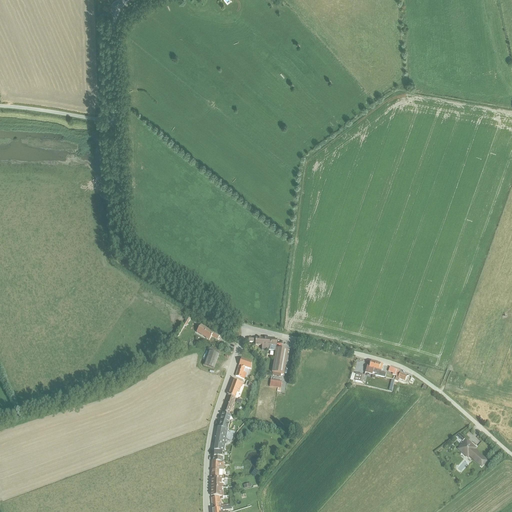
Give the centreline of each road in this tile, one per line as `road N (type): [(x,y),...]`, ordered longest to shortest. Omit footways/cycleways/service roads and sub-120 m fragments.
road 1 (unclassified): [(247,327),(399,366),(511,454)]
road 2 (unclassified): [(116,120),(130,252),(247,327)]
road 3 (residential): [(247,327),(211,430),(206,511)]
road 4 (unclassified): [(126,0),(112,34),(116,120)]
